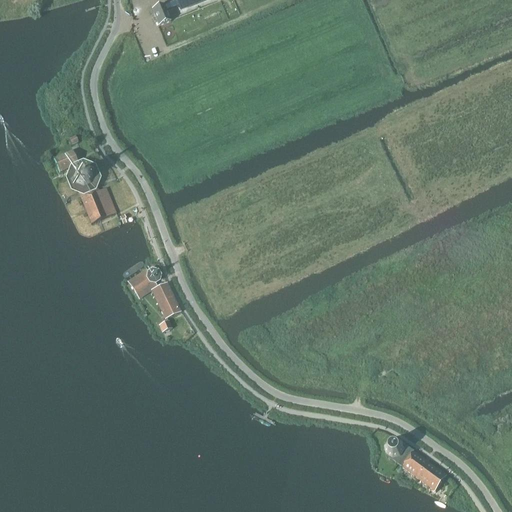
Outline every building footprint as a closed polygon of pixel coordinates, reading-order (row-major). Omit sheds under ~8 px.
[(174,0),(175,2),(164,6),(164,5),(152,10),(158,27),(170,22),(166,11),(177,7),(195,0),(174,0)] [(68,141),(70,147),(78,144),(75,138),(68,141)] [(64,156),(54,160),(59,174),(64,172),(78,166),(72,152),(64,156)] [(77,163),(70,166),(64,178),(70,193),(83,197),(96,191),(101,179),(95,166),(82,161),(77,163)] [(73,180),(70,181),(74,190),(76,189),(91,225),(102,221),(117,214),(106,189),(98,193),(90,173),(82,170),(75,173),(73,180)] [(122,216),(115,218),(117,224),(124,222),(122,216)] [(144,278),(130,288),(136,297),(150,287),(161,280),(155,271),(144,278)] [(172,299),(159,305),(166,320),(179,314),(172,299)] [(164,320),(157,323),(158,327),(159,327),(162,334),(172,331),(168,323),(168,321),(164,322),(164,320)] [(447,478),(402,444),(397,440),(397,441),(389,442),(385,449),(387,457),(403,469),(435,494),(447,478)]
